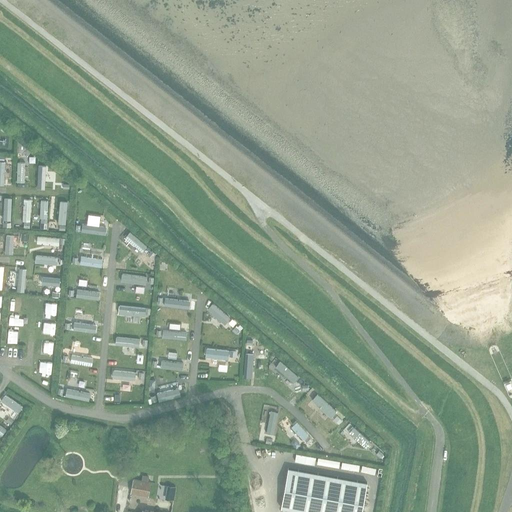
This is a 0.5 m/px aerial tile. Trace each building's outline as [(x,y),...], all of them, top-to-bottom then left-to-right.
[(26,147),(22,152),(27,156),(31,151),(26,147)] [(54,180),(55,157),(47,156),(46,179),(54,180)] [(38,213),(39,189),(31,189),(30,213),(38,213)] [(75,211),(76,190),(67,189),(66,211),(75,211)] [(55,209),(56,191),(48,191),(47,209),(55,209)] [(94,225),(111,226),(112,218),(95,217),(94,225)] [(138,239),(142,235),(134,227),(130,231),(138,239)] [(69,256),(70,248),(50,247),(50,255),(69,256)] [(88,248),(87,257),(110,258),(110,249),(88,248)] [(68,276),(68,267),(48,266),(47,275),(68,276)] [(107,289),(107,281),(85,280),(84,288),(107,289)] [(172,289),(172,298),(197,298),(197,289),(172,289)] [(19,291),(18,302),(28,303),(29,292),(19,291)] [(220,295),(216,299),(232,315),(237,310),(220,295)] [(53,308),(64,309),(65,297),(54,297),(53,308)] [(0,315),(8,316),(8,304),(0,304),(0,315)] [(17,306),(16,318),(28,318),(28,307),(17,306)] [(73,322),(83,322),(84,312),(74,311),(73,322)] [(104,314),(85,313),(85,324),(104,325),(104,314)] [(53,315),(53,322),(62,323),(62,315),(53,315)] [(0,318),(0,328),(7,329),(8,319),(0,318)] [(171,330),(194,331),(194,322),(171,321),(171,330)] [(27,334),(27,324),(16,323),(15,333),(27,334)] [(61,345),(61,334),(49,333),(48,344),(61,345)] [(252,363),(260,364),(261,344),(253,343),(252,363)] [(284,359),(300,374),(307,367),(290,352),(284,359)] [(60,358),(50,357),(49,367),(59,368),(60,358)] [(84,376),(85,363),(78,362),(76,375),(84,376)] [(143,371),(143,363),(120,363),(120,372),(143,371)] [(96,392),(98,385),(74,378),(72,385),(96,392)] [(187,381),(166,386),(167,393),(188,387),(187,381)] [(13,386),(9,392),(25,404),(30,398),(13,386)] [(332,432),(336,428),(326,417),(322,421),(332,432)] [(375,441),(381,435),(362,417),(357,423),(375,441)] [(361,456),(360,463),(376,465),(377,457),(361,456)] [(361,511),(367,482),(288,468),(281,508),(300,511),(361,511)] [(148,482),(149,476),(142,475),(141,481),(133,480),(131,493),(148,496),(151,483),(148,482)] [(168,485),(165,499),(173,500),(175,487),(168,485)]
